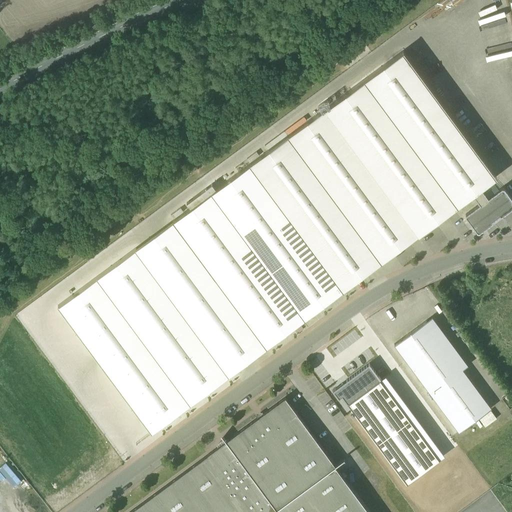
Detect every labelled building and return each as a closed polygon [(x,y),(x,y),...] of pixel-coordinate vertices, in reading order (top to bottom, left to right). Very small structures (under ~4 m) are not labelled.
[(506,9),(495,11),(497,18),(508,15),(506,9)] [(497,177),(403,51),(173,221),(266,347),(472,195),(481,188),(497,177)] [(341,84),(366,68),(363,62),(337,78),(341,84)] [(481,188),(472,195),(479,205),(466,215),(465,217),(477,233),(479,233),(511,208),(511,198),(504,188),(502,188),(488,198),(481,188)] [(261,346),(232,307),(223,314),(252,353),(261,346)] [(467,366),(432,318),(395,345),(459,432),(491,408),(463,369),(467,366)] [(286,398),(208,455),(130,511),(369,511),(296,413),(297,413),(286,398)]
